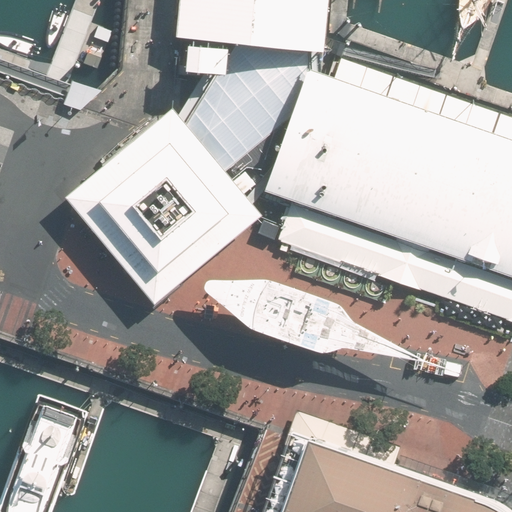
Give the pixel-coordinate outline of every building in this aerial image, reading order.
[(174,0),(171,40),(184,41),(183,56),(181,72),(216,76),(202,99),(188,123),(173,105),(108,159),(65,195),(71,203),(112,252),(154,302),(261,213),(251,201),(214,157),(216,155),(227,162),(248,164),(265,154),(277,123),(286,126),(306,74),(317,68),(319,50),(325,50),(325,44),(325,40),(328,0),(174,0)] [(333,74),(317,68),(306,74),(286,126),(511,201),(511,113),(340,56),(333,74)] [(83,83),(78,98),(92,103),(97,88),(83,83)] [(511,201),(286,126),(264,187),(291,197),(511,273),(511,201)] [(511,273),(291,197),(276,238),(511,319),(511,273)] [(294,511),(319,438),(293,429),(265,511),(294,511)] [(511,511),(511,503),(480,490),(319,438),(294,511),(511,511)]
